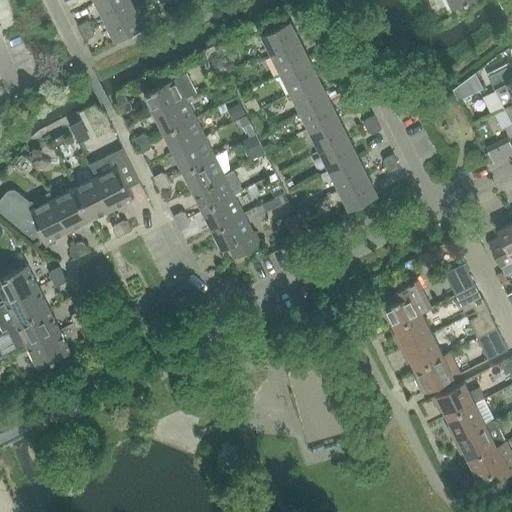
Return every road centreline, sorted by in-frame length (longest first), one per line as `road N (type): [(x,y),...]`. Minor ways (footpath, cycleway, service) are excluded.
road 1 (residential): [(166,226),(193,282),(256,298),(436,208)]
road 2 (residential): [(374,84),(436,208)]
road 3 (residential): [(511,323),(447,202)]
